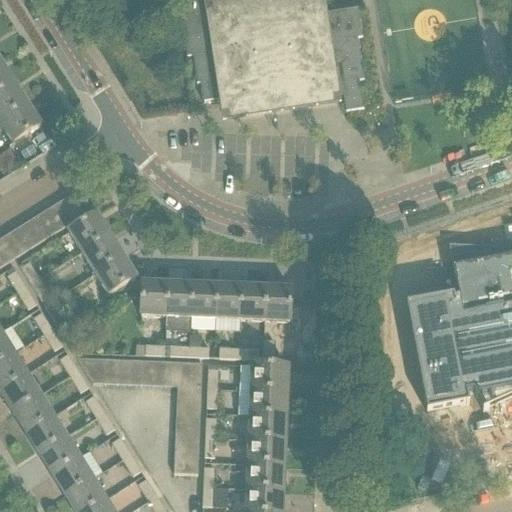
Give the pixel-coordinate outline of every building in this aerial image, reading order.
[(177,0),(187,60),(193,59),(197,87),(201,87),(204,105),(231,101),(234,117),(343,99),(346,115),(364,112),(359,85),(364,84),(357,42),(363,41),(358,11),(325,17),(327,25),(316,27),(311,0),(309,0),(257,9),(255,0),(177,0)] [(0,67),(0,96),(14,88),(14,87),(13,88),(0,68),(2,67),(1,66),(0,67)] [(14,88),(0,96),(0,122),(1,125),(27,108),(26,109),(13,89),(15,88),(14,88)] [(27,108),(1,125),(14,145),(13,146),(13,147),(41,130),(40,128),(39,129),(27,110),(28,109),(27,108)] [(27,144),(17,150),(23,160),(32,154),(27,144)] [(9,152),(0,157),(0,174),(17,164),(9,152)] [(72,198),(62,204),(75,225),(85,218),(72,198)] [(62,204),(52,211),(65,231),(75,225),(62,204)] [(52,211),(42,217),(54,237),(65,231),(52,211)] [(42,217),(31,223),(44,244),(54,237),(42,217)] [(67,236),(81,257),(110,239),(109,239),(108,239),(96,219),(97,219),(96,218),(67,236)] [(31,223),(21,230),(34,250),(44,244),(31,223)] [(21,230),(11,236),(24,256),(34,250),(21,230)] [(11,236),(1,242),(14,263),(24,256),(11,236)] [(81,257),(94,278),(123,260),(122,259),(121,260),(109,241),(110,240),(110,239),(81,257)] [(1,242),(0,242),(0,263),(4,269),(14,263),(1,242)] [(453,299),(406,308),(426,416),(468,408),(466,396),(474,394),(476,400),(478,399),(511,392),(511,251),(449,249),(448,249),(458,301),(454,302),(453,299)] [(123,260),(94,278),(107,299),(136,281),(135,280),(134,281),(122,261),(123,260)] [(29,267),(20,272),(31,289),(39,283),(29,267)] [(15,275),(7,281),(17,297),(26,292),(15,275)] [(39,283),(31,289),(41,305),(49,300),(39,283)] [(166,319),(167,319),(168,288),(167,288),(167,289),(144,288),(144,287),(142,287),(141,319),(142,319),(142,318),(166,319)] [(166,319),(165,335),(189,336),(190,320),(191,320),(192,289),(192,290),(168,289),(168,288),(167,319),(166,319)] [(191,320),(216,321),(217,290),(216,290),(216,291),(193,290),(193,289),(192,289),(191,320)] [(239,322),(240,322),(242,291),(241,291),(241,292),(217,291),(217,290),(216,321),(239,322)] [(239,322),(239,338),(263,339),(263,323),(265,323),(266,292),(266,293),(242,292),(242,291),(240,322),(239,322)] [(26,292),(17,297),(27,314),(36,308),(26,292)] [(266,292),(265,323),(289,324),(289,325),(290,325),(291,293),(290,293),(290,294),(267,293),(267,292),(266,292)] [(52,304),(44,309),(54,326),(62,321),(52,304)] [(33,322),(43,339),(52,333),(41,317),(33,322)] [(52,333),(43,339),(53,355),(62,350),(52,333)] [(0,366),(13,358),(0,337),(0,366)] [(263,345),(262,364),(273,365),(273,363),(273,345),(263,345)] [(136,349),(136,359),(164,360),(164,350),(136,349)] [(169,350),(169,361),(188,361),(189,351),(169,350)] [(189,351),(188,361),(208,362),(208,352),(189,351)] [(219,352),(218,362),(238,363),(238,353),(219,352)] [(238,353),(238,363),(257,364),(257,354),(238,353)] [(0,395),(26,379),(13,358),(0,366),(0,394),(0,395)] [(68,359),(59,364),(69,381),(78,375),(68,359)] [(105,364),(77,362),(92,387),(104,388),(105,364)] [(105,364),(104,388),(116,388),(117,364),(105,364)] [(117,364),(116,388),(128,389),(129,365),(117,364)] [(129,365),(128,389),(141,389),(142,365),(129,365)] [(142,365),(141,389),(153,390),(154,365),(142,365)] [(154,365),(153,390),(165,390),(166,366),(154,365)] [(166,366),(165,390),(177,391),(202,367),(166,366)] [(177,391),(177,402),(201,403),(201,391),(202,367),(177,391)] [(250,369),(249,394),(286,396),(287,380),(283,380),(283,372),(287,372),(287,371),(267,370),(250,369)] [(207,374),(206,393),(217,393),(217,374),(208,374),(207,374)] [(78,375),(69,381),(80,397),(88,392),(88,390),(78,375)] [(12,416),(13,417),(39,400),(26,379),(0,395),(0,396),(1,396),(13,416),(12,416)] [(206,393),(205,412),(216,413),(217,393),(206,393)] [(249,394),(248,419),(286,421),(286,405),(282,404),(282,396),(286,397),(286,396),(249,394)] [(25,437),(26,438),(52,421),(39,400),(13,417),(14,416),(27,436),(25,437)] [(94,400),(85,406),(95,422),(104,417),(94,400)] [(177,402),(176,415),(200,416),(201,403),(177,402)] [(176,415),(176,427),(200,428),(200,416),(176,415)] [(104,417),(95,422),(106,439),(114,433),(104,417)] [(248,419),(247,444),(285,445),(285,429),(281,429),(281,421),(286,421),(248,419)] [(39,458),(65,442),(52,421),(26,438),(27,438),(40,457),(39,458)] [(205,423),(204,442),(215,442),(215,423),(205,423)] [(176,427),(175,440),(199,441),(200,428),(176,427)] [(175,440),(175,452),(199,453),(199,441),(175,440)] [(52,479),(78,463),(65,442),(39,458),(39,459),(40,458),(53,478),(52,479)] [(111,447),(122,464),(130,458),(120,442),(111,447)] [(204,442),(204,462),(214,462),(215,442),(204,442)] [(247,444),(246,468),(284,470),(284,454),(280,454),(280,446),(285,446),(285,445),(247,444)] [(175,452),(174,465),(198,466),(199,453),(175,452)] [(79,463),(52,479),(53,480),(54,479),(66,499),(65,500),(92,484),(102,477),(89,456),(79,463)] [(130,458),(122,464),(132,480),(141,475),(130,458)] [(198,466),(174,465),(174,477),(198,478),(198,466)] [(246,468),(245,493),(283,494),(283,478),(279,478),(279,470),(284,471),(284,470),(246,468)] [(203,478),(202,491),(213,491),(213,472),(203,472),(203,478)] [(92,511),(105,505),(92,484),(65,500),(65,501),(67,500),(74,511),(92,511)] [(137,489),(148,506),(157,500),(146,484),(137,489)] [(202,491),(202,511),(212,511),(213,491),(202,491)] [(245,493),(244,511),(279,511),(282,503),(278,503),(278,495),(283,495),(283,494),(245,493)] [(163,511),(157,500),(148,506),(151,511),(163,511)]
